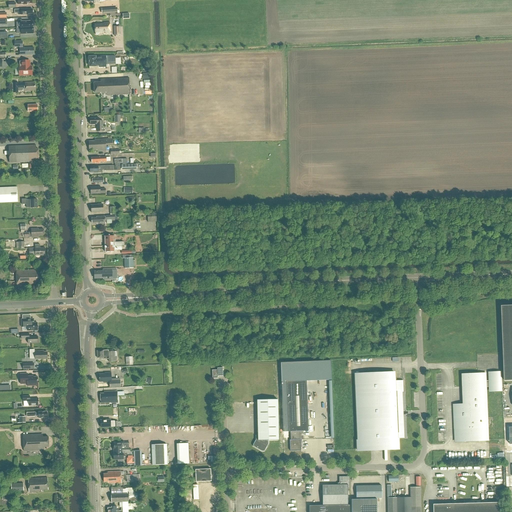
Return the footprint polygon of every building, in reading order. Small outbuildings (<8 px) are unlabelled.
[(21,23),(21,28),(33,27),(33,21),(23,22),(23,19),(17,19),(17,24),(21,23)] [(104,24),(95,25),(95,33),(105,32),(105,33),(110,33),(110,23),(104,23),(104,24)] [(18,32),(18,37),(24,37),(24,34),(33,34),(33,27),(21,28),(21,32),(18,32)] [(23,41),(15,42),(15,46),(20,46),(20,55),(34,55),(34,48),(23,48),(23,41)] [(115,56),(89,57),(90,69),(96,68),(96,66),(99,66),(99,67),(106,67),(106,65),(109,64),(109,63),(116,63),(115,56)] [(20,68),(19,68),(20,75),(32,75),(32,67),(29,67),(28,65),(30,65),(29,61),(22,61),(20,61),(20,68)] [(100,79),(100,83),(94,84),(95,93),(100,93),(104,93),(104,95),(107,94),(107,96),(130,95),(129,78),(100,79)] [(18,92),(23,92),(23,91),(24,91),(24,92),(27,91),(27,92),(29,92),(29,91),(33,91),(33,89),(35,89),(35,85),(35,83),(25,83),(25,84),(18,84),(18,83),(13,84),(14,94),(18,93),(18,92)] [(103,132),(103,124),(103,121),(99,121),(99,118),(90,118),(90,125),(97,125),(97,132),(103,132)] [(95,139),(95,142),(89,142),(89,150),(94,149),(94,150),(98,150),(98,151),(106,151),(106,146),(113,146),(112,139),(105,139),(95,139)] [(36,146),(9,147),(9,152),(9,155),(9,163),(28,162),(28,161),(31,161),(31,160),(39,159),(38,150),(36,150),(36,146)] [(17,187),(0,187),(0,203),(18,202),(17,187)] [(26,199),(22,199),(22,205),(26,204),(26,208),(38,208),(37,200),(26,200),(26,199)] [(96,218),(91,218),(92,224),(97,224),(97,225),(105,225),(105,217),(96,217),(96,218)] [(31,232),(24,233),(24,237),(39,237),(39,236),(44,235),(44,229),(38,230),(38,229),(31,229),(31,232)] [(114,236),(104,236),(105,252),(115,251),(115,250),(122,250),(121,242),(114,243),(114,236)] [(24,249),(24,245),(28,245),(28,239),(18,239),(19,249),(24,249)] [(40,245),(35,245),(35,248),(29,248),(29,256),(43,255),(43,254),(45,254),(45,248),(40,248),(40,245)] [(132,255),(124,255),(124,269),(133,268),(132,255)] [(103,271),(94,271),(94,278),(103,278),(103,280),(112,280),(112,269),(103,269),(103,271)] [(37,283),(43,282),(42,273),(39,273),(38,270),(16,271),(17,286),(32,286),(32,285),(37,284),(37,283)] [(511,305),(502,306),(504,381),(511,380),(511,305)] [(37,323),(34,323),(34,321),(34,318),(21,319),(21,327),(27,327),(27,331),(37,330),(37,323)] [(29,334),(21,334),(21,339),(28,339),(28,343),(38,343),(38,336),(29,337),(29,335),(29,334)] [(35,360),(47,359),(47,352),(42,352),(42,351),(35,351),(35,353),(34,353),(34,350),(29,350),(30,357),(35,357),(35,360)] [(108,350),(97,351),(97,358),(98,358),(101,358),(101,359),(109,359),(109,362),(114,362),(117,362),(116,357),(113,357),(113,352),(108,352),(108,350)] [(290,451),(301,451),(301,444),(302,444),(301,434),(303,434),(303,431),(308,431),(306,381),(331,380),(331,360),(280,362),(281,382),(283,432),(288,432),(290,432),(290,440),(289,440),(290,451)] [(212,370),(212,379),(218,379),(218,376),(223,376),(223,368),(217,368),(217,370),(212,370)] [(464,375),(465,405),(455,405),(457,441),(477,441),(477,435),(487,434),(485,387),(490,387),(491,391),(501,391),(500,372),(490,373),(490,381),(485,381),(485,380),(478,380),(478,374),(464,375)] [(104,375),(99,375),(99,381),(105,381),(105,382),(109,382),(110,387),(120,387),(120,381),(111,381),(111,373),(104,373),(104,375)] [(354,375),(358,450),(398,449),(398,438),(405,438),(404,393),(403,393),(403,381),(395,381),(395,373),(354,375)] [(28,374),(20,374),(21,384),(27,384),(27,386),(38,386),(37,377),(31,377),(31,376),(28,377),(28,374)] [(104,392),(104,394),(101,394),(101,403),(109,402),(109,403),(117,403),(117,392),(104,392)] [(30,396),(23,396),(23,401),(28,401),(29,406),(39,405),(38,399),(30,399),(30,396)] [(258,436),(253,445),(253,446),(262,451),(264,451),(268,444),(268,440),(278,440),(277,400),(257,400),(258,436)] [(41,434),(23,435),(24,451),(39,450),(39,449),(44,449),(44,447),(49,447),(48,437),(41,437),(41,434)] [(114,460),(118,460),(123,460),(123,454),(122,454),(122,450),(129,450),(128,442),(114,443),(114,453),(113,453),(114,460)] [(151,445),(152,466),(167,465),(167,444),(151,445)] [(188,445),(177,445),(178,465),(189,465),(188,445)] [(134,458),(127,458),(127,464),(134,463),(134,466),(140,466),(140,451),(134,451),(134,458)] [(211,469),(195,470),(196,482),(211,481),(211,469)] [(112,483),(121,482),(121,481),(127,481),(127,479),(133,479),(133,486),(140,486),(139,475),(133,475),(132,475),(132,471),(127,471),(127,475),(126,475),(126,476),(120,476),(120,472),(108,472),(108,474),(104,474),(104,481),(108,481),(108,482),(112,482),(112,483)] [(339,477),(339,485),(322,485),(322,505),(325,505),(333,505),(341,505),(348,505),(347,488),(349,488),(349,477),(339,477)] [(41,492),(41,490),(48,490),(47,478),(28,479),(28,493),(38,492),(41,492)] [(381,486),(356,486),(356,498),(376,498),(381,498),(381,486)] [(420,487),(410,487),(410,497),(387,498),(387,511),(420,511),(420,493),(420,487)] [(112,508),(108,508),(108,511),(128,511),(128,510),(132,510),(132,503),(128,504),(128,502),(128,501),(128,494),(123,495),(111,495),(111,502),(120,502),(122,502),(123,503),(120,503),(120,507),(123,507),(123,508),(121,508),(121,511),(116,511),(116,507),(112,507),(112,508)] [(351,511),(376,511),(376,498),(356,498),(351,499),(352,503),(351,511)] [(433,505),(432,511),(499,511),(499,503),(433,505)]
